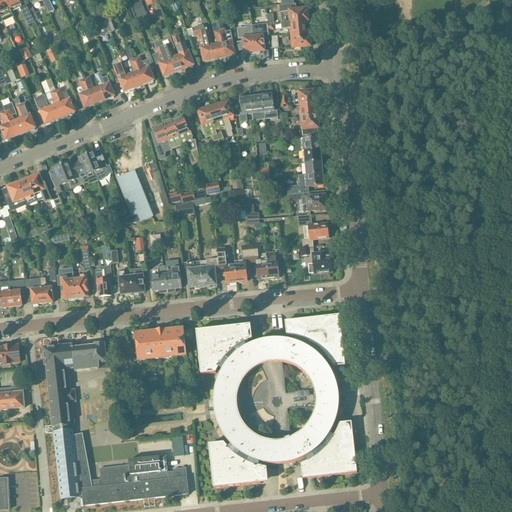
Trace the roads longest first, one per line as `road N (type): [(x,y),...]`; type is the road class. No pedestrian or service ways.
road 1 (residential): [(0,329),(360,288)]
road 2 (residential): [(0,165),(201,86),(340,67)]
road 3 (residential): [(360,288),(340,67)]
road 4 (residential): [(381,494),(360,288)]
road 5 (residential): [(241,510),(381,494)]
